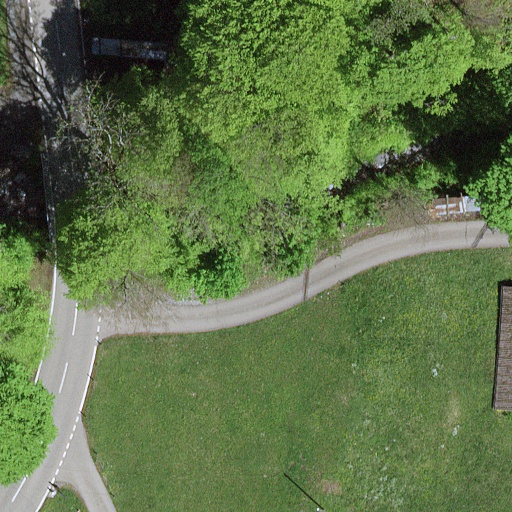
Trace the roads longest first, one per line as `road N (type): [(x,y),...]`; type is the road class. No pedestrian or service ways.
road 1 (unclassified): [(511,237),(393,246),(253,314),(215,324),(79,315)]
road 2 (tertiary): [(54,0),(83,256),(79,315)]
road 3 (tertiary): [(79,315),(48,423),(3,511)]
